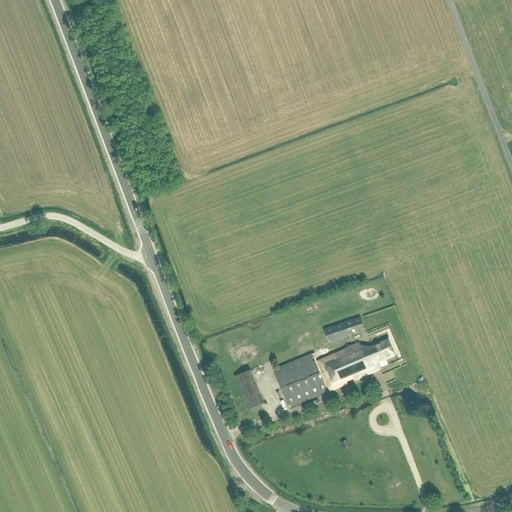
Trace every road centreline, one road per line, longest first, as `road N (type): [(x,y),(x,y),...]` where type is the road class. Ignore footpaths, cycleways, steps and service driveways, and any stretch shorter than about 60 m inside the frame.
road 1 (tertiary): [(291,510),(235,460),(152,258)]
road 2 (tertiary): [(152,258),(45,0)]
road 3 (unclassified): [(0,228),(54,216),(152,258)]
